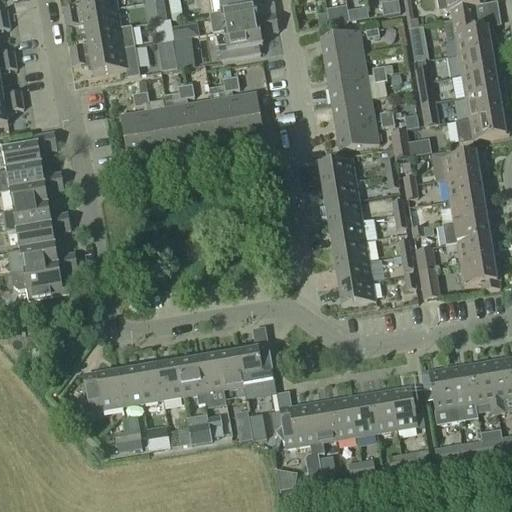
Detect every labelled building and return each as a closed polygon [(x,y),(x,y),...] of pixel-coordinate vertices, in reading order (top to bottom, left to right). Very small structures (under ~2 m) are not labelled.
[(78,0),(80,10),(62,14),(64,22),(117,13),(114,0),(78,0)] [(141,22),(160,17),(155,0),(147,0),(137,2),(141,22)] [(216,0),(220,16),(255,10),(253,0),(216,0)] [(479,0),(435,0),(438,16),(450,14),(452,26),(475,22),(473,10),(481,9),(479,0)] [(255,10),(220,16),(210,18),(213,37),(223,36),(276,27),(275,19),(257,22),(255,10)] [(117,13),(64,22),(65,31),(83,28),(85,39),(120,33),(117,13)] [(413,23),(407,24),(408,33),(415,32),(418,31),(417,22),(413,23)] [(452,26),(444,27),(447,47),(455,46),(457,59),(498,52),(496,42),(494,40),(491,40),(489,32),(477,34),(475,22),(452,26)] [(154,27),(155,34),(169,32),(168,25),(165,26),(154,27)] [(225,49),(218,51),(220,58),(262,51),(260,39),(278,36),(276,27),(223,36),(225,49)] [(169,32),(170,35),(172,45),(185,43),(182,29),(169,32)] [(120,33),(85,39),(88,59),(134,51),(130,31),(120,33)] [(415,32),(408,33),(414,66),(420,65),(415,32)] [(379,34),(367,36),(368,42),(380,41),(379,34)] [(359,36),(319,43),(323,66),(363,59),(359,36)] [(134,51),(88,59),(84,60),(71,62),(72,71),(84,69),(84,71),(90,70),(92,80),(125,74),(127,83),(139,81),(134,51)] [(82,52),(69,54),(71,62),(84,60),(82,52)] [(498,52),(457,59),(461,81),(496,75),(495,67),(498,67),(500,65),(498,52)] [(451,53),(441,54),(451,115),(461,113),(451,53)] [(363,59),(323,66),(327,88),(366,82),(363,59)] [(175,74),(173,60),(158,63),(160,76),(175,74)] [(191,61),(175,64),(177,74),(193,72),(191,61)] [(385,72),(373,74),(375,88),(388,86),(385,72)] [(429,72),(414,75),(416,88),(432,86),(429,72)] [(496,75),(461,81),(464,102),(505,95),(503,84),(501,83),(498,83),(496,75)] [(366,82),(327,88),(331,111),(370,104),(366,82)] [(237,83),(223,85),(225,97),(239,95),(237,83)] [(432,86),(416,88),(424,132),(439,129),(432,86)] [(192,90),(178,93),(180,105),(194,102),(192,90)] [(505,95),(464,102),(468,123),(503,117),(502,110),(505,110),(507,108),(505,95)] [(20,97),(7,99),(8,108),(21,106),(20,97)] [(147,98),(133,100),(135,113),(149,110),(147,98)] [(256,98),(233,102),(240,141),(262,137),(256,98)] [(233,102),(210,105),(217,145),(240,141),(233,102)] [(370,104),(331,111),(335,134),(374,127),(370,104)] [(210,105),(187,109),(194,149),(217,145),(210,105)] [(187,109),(165,113),(171,152),(194,149),(187,109)] [(165,113),(142,117),(149,156),(171,152),(165,113)] [(142,117),(119,121),(126,160),(149,156),(142,117)] [(393,117),(381,119),(383,133),(396,131),(393,117)] [(468,123),(454,126),(457,147),(507,139),(503,117),(468,123)] [(374,127),(335,134),(339,157),(378,150),(374,127)] [(404,135),(390,137),(394,163),(408,161),(404,135)] [(31,149),(2,154),(5,175),(40,169),(38,158),(56,155),(53,137),(30,141),(31,149)] [(477,156),(441,162),(445,184),(480,178),(477,156)] [(351,165),(318,170),(321,190),(355,185),(351,165)] [(396,166),(385,167),(390,195),(401,194),(396,166)] [(40,169),(5,175),(9,195),(44,189),(40,169)] [(60,178),(47,180),(49,188),(62,186),(60,178)] [(480,178),(445,184),(448,205),(484,199),(480,178)] [(412,180),(402,182),(404,191),(414,189),(412,180)] [(355,185),(321,190),(324,211),(358,205),(355,185)] [(62,186),(49,188),(50,197),(63,195),(62,186)] [(44,189),(9,195),(12,215),(47,209),(44,189)] [(414,189),(404,191),(406,204),(416,202),(414,189)] [(484,199),(448,205),(452,227),(487,221),(484,199)] [(358,205),(324,211),(328,231),(361,226),(358,205)] [(401,205),(391,207),(396,235),(405,233),(401,205)] [(387,206),(377,206),(378,227),(387,227),(387,206)] [(47,209),(12,215),(16,235),(51,229),(47,209)] [(67,218),(54,220),(55,229),(68,226),(67,218)] [(487,221),(452,227),(442,228),(445,249),(444,250),(445,250),(491,242),(487,221)] [(419,222),(409,224),(411,233),(421,232),(419,222)] [(68,226),(55,229),(57,237),(70,235),(68,226)] [(361,226),(328,231),(331,251),(365,246),(361,226)] [(51,229),(16,235),(19,255),(54,250),(51,229)] [(421,232),(411,233),(412,243),(422,241),(421,232)] [(491,242),(445,250),(446,257),(457,255),(459,269),(495,263),(491,242)] [(365,246),(331,251),(334,272),(368,266),(365,246)] [(407,246),(398,247),(402,275),(412,274),(407,246)] [(54,250),(19,255),(23,276),(58,270),(54,250)] [(74,258),(61,260),(62,269),(75,267),(74,258)] [(495,263),(459,269),(463,291),(479,288),(481,297),(498,294),(497,286),(498,285),(495,263)] [(368,266),(334,272),(338,292),(371,287),(368,266)] [(75,267),(62,269),(64,277),(77,275),(75,267)] [(58,270),(23,276),(28,307),(47,304),(45,293),(61,290),(58,270)] [(434,275),(418,277),(423,305),(439,302),(434,275)] [(413,280),(403,281),(406,296),(401,296),(404,311),(417,309),(413,280)] [(371,287),(338,292),(341,313),(375,307),(371,287)] [(60,306),(28,312),(30,325),(63,320),(60,306)] [(257,350),(237,353),(243,391),(274,386),(268,352),(258,354),(257,350)] [(237,353),(217,357),(223,395),(239,392),(241,402),(245,402),(243,391),(237,353)] [(217,357),(196,360),(202,398),(223,395),(217,357)] [(196,360),(176,364),(183,402),(202,398),(196,360)] [(511,386),(508,363),(488,366),(495,406),(511,403),(511,386)] [(176,364),(156,367),(163,405),(183,402),(176,364)] [(488,366),(468,370),(475,410),(495,406),(488,366)] [(156,367),(136,370),(142,408),(163,405),(156,367)] [(136,370),(116,374),(122,412),(142,408),(136,370)] [(468,370),(448,373),(455,413),(475,410),(468,370)] [(448,373),(427,377),(434,416),(455,413),(448,373)] [(98,393),(85,395),(89,417),(122,412),(116,374),(95,377),(98,393)] [(410,392),(389,395),(396,435),(417,432),(410,392)] [(389,395),(369,399),(376,439),(396,435),(389,395)] [(369,399),(349,402),(356,442),(376,439),(369,399)] [(349,402),(329,406),(336,445),(356,442),(349,402)] [(329,406),(309,409),(315,449),(317,459),(324,458),(322,448),(336,445),(329,406)] [(281,431),(274,437),(284,448),(285,454),(309,450),(311,460),(308,460),(305,464),(310,490),(322,488),(321,480),(317,459),(315,449),(309,409),(288,413),(288,416),(279,417),(281,431)] [(278,416),(269,417),(273,437),(274,437),(281,431),(279,417),(278,416)] [(260,420),(248,422),(250,431),(262,429),(260,420)] [(175,421),(150,421),(150,433),(176,432),(175,421)] [(219,421),(207,423),(207,428),(208,432),(221,430),(219,421)] [(208,432),(207,428),(191,430),(194,448),(210,446),(208,432)] [(252,443),(250,431),(237,433),(239,445),(252,443)] [(178,435),(180,451),(191,449),(189,433),(178,435)] [(139,435),(127,437),(128,445),(140,443),(139,435)] [(127,437),(114,439),(115,448),(128,445),(127,437)] [(511,441),(501,443),(504,458),(511,456),(511,441)] [(501,443),(486,445),(488,460),(504,458),(501,443)] [(473,448),(461,450),(464,464),(476,462),(473,448)] [(461,450),(449,452),(451,467),(464,464),(461,450)] [(449,452),(433,454),(435,469),(451,467),(449,452)] [(428,455),(400,460),(402,469),(429,464),(428,455)] [(400,460),(388,462),(389,471),(402,469),(400,460)] [(372,465),(360,467),(362,482),(375,480),(372,465)] [(360,467),(347,469),(350,484),(362,482),(360,467)] [(333,478),(321,480),(322,488),(334,486),(333,478)]
